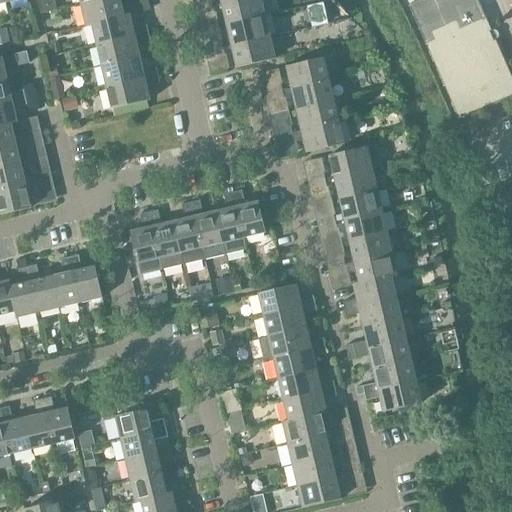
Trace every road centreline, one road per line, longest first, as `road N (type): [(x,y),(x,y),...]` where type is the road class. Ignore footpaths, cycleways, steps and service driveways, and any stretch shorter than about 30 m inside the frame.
road 1 (residential): [(205,164),(287,145),(368,457),(379,464)]
road 2 (residential): [(235,511),(196,347),(159,355),(134,349)]
road 3 (residential): [(167,0),(205,164)]
road 4 (residential): [(134,349),(102,211)]
road 5 (residential): [(0,382),(134,349)]
